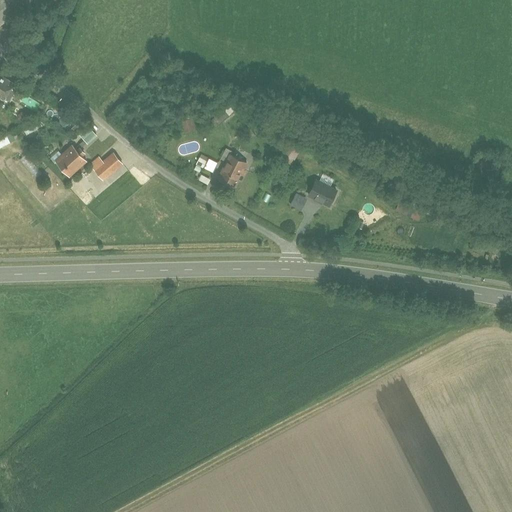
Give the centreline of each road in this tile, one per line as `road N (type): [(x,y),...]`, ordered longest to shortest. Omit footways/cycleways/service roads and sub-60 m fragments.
road 1 (residential): [(291,270),(281,241),(185,187),(68,91),(0,48)]
road 2 (secondary): [(291,270),(0,275)]
road 3 (secondary): [(511,299),(291,270)]
